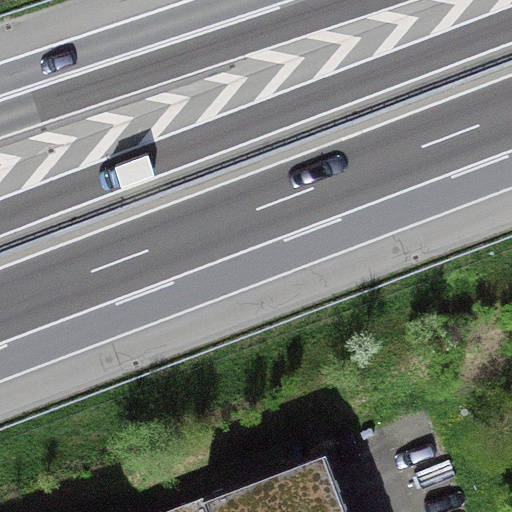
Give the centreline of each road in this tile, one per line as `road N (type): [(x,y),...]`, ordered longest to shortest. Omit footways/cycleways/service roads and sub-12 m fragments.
road 1 (motorway): [(511,24),(0,217)]
road 2 (motorway): [(340,0),(0,122)]
road 3 (motorway): [(0,329),(293,195)]
road 4 (motorway): [(0,305),(293,195)]
road 5 (motorway): [(228,0),(0,76)]
road 6 (motorway): [(293,195),(511,112)]
